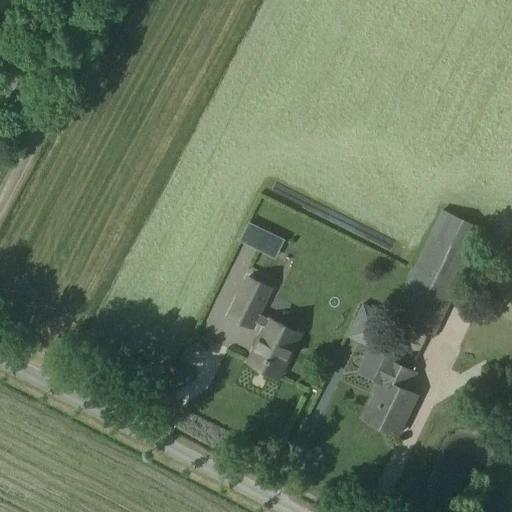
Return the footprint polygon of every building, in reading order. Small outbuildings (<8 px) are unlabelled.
[(439,212),(390,317),(431,336),(480,232),(439,212)] [(366,259),(353,284),(372,295),(386,270),(366,259)] [(245,277),(227,317),(250,328),(253,322),(264,327),(247,363),(278,377),(299,333),(268,319),(267,319),(257,314),(269,288),(245,277)] [(364,349),(380,316),(363,307),(347,340),(364,349)] [(358,372),(377,381),(378,381),(381,374),(407,386),(414,372),(388,360),(391,354),(371,345),(358,372)] [(375,394),(363,419),(397,435),(416,395),(406,390),(407,386),(381,374),(378,381),(377,381),(371,392),(375,394)]
